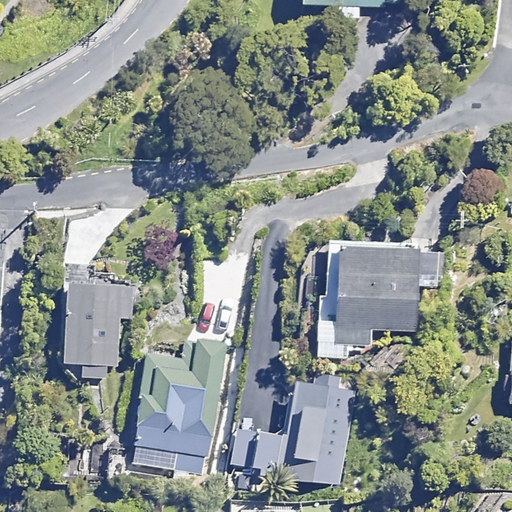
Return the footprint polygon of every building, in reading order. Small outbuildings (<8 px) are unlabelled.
[(425,236),(321,242),(328,356),(433,349),(425,236)] [(219,253),(198,255),(201,293),(221,291),(219,253)] [(0,333),(4,334),(10,262),(0,261),(0,333)] [(121,286),(45,278),(35,368),(111,376),(121,286)] [(224,348),(141,339),(130,446),(213,455),(224,348)] [(511,341),(495,343),(506,446),(511,445),(511,341)] [(305,387),(279,385),(273,484),(300,485),(305,387)] [(9,410),(0,409),(0,471),(4,472),(9,410)]
